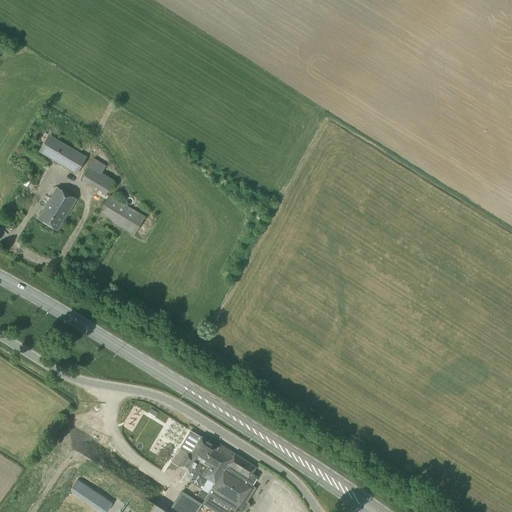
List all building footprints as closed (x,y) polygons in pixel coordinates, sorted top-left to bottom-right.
[(74,174),(84,157),(50,137),(40,153),(74,174)] [(106,195),(114,180),(102,173),(106,166),(93,158),(81,180),(106,195)] [(57,230),(75,200),(56,188),(38,219),(57,230)] [(133,236),(145,216),(108,195),(97,214),(133,236)] [(44,412),(31,435),(44,442),(57,419),(44,412)] [(178,466),(183,470),(179,478),(184,480),(184,479),(189,482),(189,481),(208,494),(208,493),(235,510),(257,477),(251,473),(255,467),(220,445),(218,448),(191,430),(180,447),(186,452),(178,466)] [(115,473),(122,478),(128,470),(120,465),(115,473)] [(152,511),(169,485),(151,474),(134,502),(145,509),(142,511),(152,511)] [(196,511),(198,510),(178,497),(172,506),(180,511),(196,511)] [(47,503),(43,508),(46,511),(53,511),(55,511),(47,503)]
